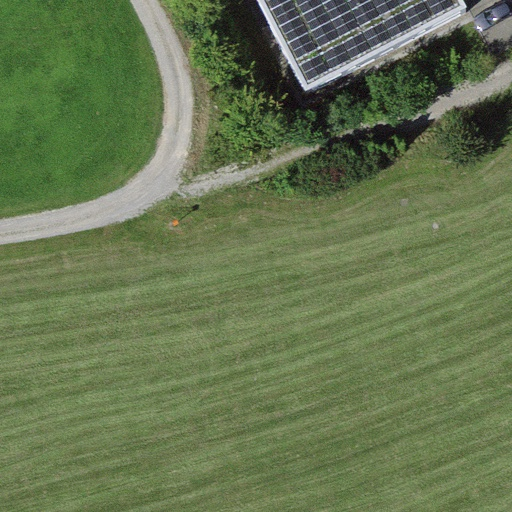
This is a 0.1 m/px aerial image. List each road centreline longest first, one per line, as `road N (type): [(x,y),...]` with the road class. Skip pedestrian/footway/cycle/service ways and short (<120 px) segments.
road 1 (track): [(144,0),(180,88),(178,138),(156,186)]
road 2 (track): [(156,186),(117,212),(0,230)]
